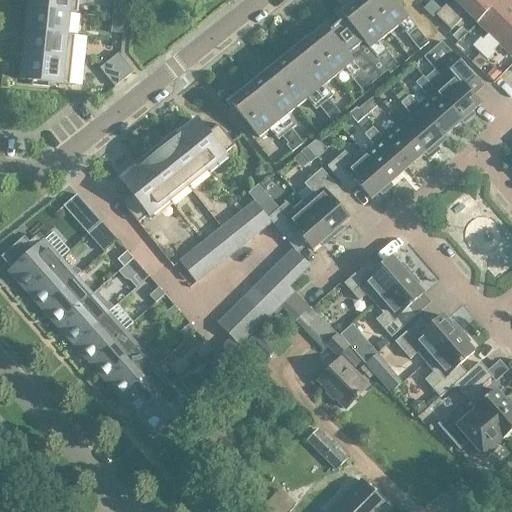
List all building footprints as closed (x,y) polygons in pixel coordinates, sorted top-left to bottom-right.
[(30,0),(29,8),(69,12),(69,13),(77,13),(78,0),(30,0)] [(113,0),(112,16),(124,17),(125,0),(113,0)] [(363,0),(344,16),(346,18),(365,42),(379,60),(387,53),(379,42),(399,26),(407,37),(418,28),(394,0),(363,0)] [(449,0),(453,3),(449,7),(446,5),(435,17),(443,23),(465,0),(449,0)] [(465,0),(443,23),(451,31),(461,20),(458,18),(463,13),(475,25),(499,0),(465,0)] [(499,0),(475,25),(487,36),(483,41),(480,39),(472,47),(480,54),(511,21),(511,5),(511,6),(505,0),(499,0)] [(67,35),(69,13),(69,12),(29,8),(27,32),(67,36),(67,35)] [(124,17),(112,16),(110,34),(122,35),(124,17)] [(349,55),(358,48),(365,42),(346,18),(330,31),(349,55)] [(511,21),(480,54),(488,61),(495,53),(493,52),(498,47),(510,59),(511,56),(511,21)] [(423,36),(418,28),(407,37),(413,44),(423,36)] [(466,33),(461,28),(452,37),(458,42),(466,33)] [(282,137),(291,130),(296,126),(288,115),(308,99),(316,110),(319,108),(328,101),(334,96),(325,85),(345,69),(354,80),(363,73),(360,69),(355,62),(349,55),(330,31),(328,29),(233,105),(260,138),(270,129),(279,140),(282,137)] [(27,32),(25,56),(73,60),(75,35),(67,35),(67,36),(27,32)] [(423,36),(413,44),(419,51),(429,43),(423,36)] [(436,92),(461,122),(463,124),(473,116),(471,113),(479,106),(472,97),(482,89),(453,55),(453,56),(442,43),(423,58),(445,84),(436,92)] [(358,48),(349,55),(355,62),(363,55),(358,48)] [(393,60),(387,53),(379,60),(385,67),(393,60)] [(108,62),(123,81),(132,74),(117,55),(108,62)] [(355,62),(360,69),(369,62),(363,55),(355,62)] [(51,87),(51,83),(70,85),(73,60),(25,56),(22,80),(33,81),(33,85),(51,87)] [(511,68),(499,58),(483,79),(496,90),(511,70),(511,68)] [(399,67),(393,60),(385,67),(390,74),(399,67)] [(113,89),(123,81),(108,62),(98,70),(113,89)] [(375,70),(369,62),(360,69),(363,73),(366,77),(375,70)] [(366,77),(369,80),(372,84),(381,77),(375,70),(366,77)] [(369,80),(366,77),(363,73),(354,80),(359,87),(369,80)] [(416,84),(429,98),(418,108),(443,137),(461,122),(436,92),(424,77),(416,84)] [(374,87),(372,84),(369,80),(359,87),(365,94),(374,87)] [(410,115),(400,124),(425,153),(427,156),(437,147),(435,144),(443,137),(418,108),(409,97),(400,104),(410,115)] [(357,110),(364,118),(376,107),(370,100),(357,110)] [(333,108),(328,101),(319,108),(325,115),(333,108)] [(339,115),(333,108),(325,115),(330,122),(339,115)] [(357,124),(364,118),(357,110),(356,109),(349,115),(357,124)] [(119,178),(123,183),(132,195),(122,203),(138,224),(148,216),(152,221),(229,160),(224,154),(235,146),(219,125),(208,133),(196,118),(178,133),(176,131),(119,178)] [(425,153),(400,124),(382,139),(381,140),(407,169),(425,153)] [(373,147),(364,155),(363,155),(389,184),(407,169),(381,140),(382,139),(372,128),(364,136),(373,147)] [(282,137),(288,145),(296,138),(291,130),(282,137)] [(296,138),(288,145),(286,146),(291,153),(302,145),(296,138)] [(315,159),(306,149),(300,154),(309,164),(315,159)] [(363,155),(364,155),(361,151),(351,160),(344,153),(327,168),(344,188),(353,180),(371,200),(379,193),(382,196),(391,187),(389,184),(363,155)] [(311,194),(302,203),(333,238),(342,230),(340,227),(349,220),(331,200),(340,192),(321,170),(303,185),(311,194)] [(253,203),(243,210),(261,231),(271,223),(268,220),(253,203)] [(268,220),(271,223),(285,239),(295,231),(312,251),(321,244),(323,246),(333,238),(302,203),(292,211),(286,204),(268,220)] [(243,210),(234,218),(252,238),(261,231),(243,210)] [(81,229),(87,236),(101,223),(95,216),(81,229)] [(234,218),(225,225),(243,246),(252,238),(234,218)] [(234,253),(243,246),(225,225),(216,232),(234,253)] [(216,232),(207,240),(225,260),(234,253),(216,232)] [(107,250),(117,241),(111,234),(101,243),(107,250)] [(25,291),(61,259),(44,241),(41,243),(36,237),(22,250),(27,256),(8,272),(25,291)] [(207,240),(198,247),(216,268),(225,260),(207,240)] [(188,255),(206,275),(216,268),(198,247),(188,255)] [(282,262),(298,279),(309,268),(293,250),(282,262)] [(118,261),(124,267),(132,260),(126,253),(118,261)] [(206,275),(188,255),(179,262),(196,284),(206,275)] [(375,305),(410,274),(402,265),(399,267),(391,258),(371,276),(364,267),(344,284),(359,302),(366,295),(375,305)] [(61,259),(25,291),(41,309),(76,277),(81,273),(79,270),(73,268),(71,270),(61,259)] [(132,260),(124,267),(124,268),(118,273),(125,281),(129,282),(136,289),(148,277),(132,260)] [(282,262),(272,271),(289,288),(298,279),(282,262)] [(294,292),(289,288),(272,271),(263,280),(284,302),(294,292)] [(410,274),(375,305),(383,315),(376,321),(391,338),(411,321),(403,312),(423,295),(416,286),(419,284),(410,274)] [(92,295),(76,277),(41,309),(57,327),(92,295)] [(263,280),(254,289),(275,311),(280,306),(284,302),(263,280)] [(155,304),(165,295),(159,288),(149,297),(155,304)] [(245,298),(266,319),(275,311),(254,289),(245,298)] [(294,292),(284,302),(280,306),(297,322),(310,309),(296,295),(294,292)] [(57,327),(72,345),(108,313),(114,308),(110,305),(106,303),(96,293),(93,296),(92,295),(57,327)] [(245,298),(236,307),(257,328),(266,319),(245,298)] [(164,316),(170,322),(180,314),(174,307),(164,316)] [(236,307),(227,316),(248,337),(257,328),(236,307)] [(124,331),(108,313),(72,345),(88,363),(124,331)] [(195,332),(180,314),(170,322),(170,323),(169,324),(178,334),(180,333),(186,340),(195,332)] [(218,325),(231,338),(239,346),(248,337),(227,316),(218,325)] [(453,323),(450,325),(442,317),(422,334),(415,326),(395,343),(410,360),(417,354),(425,363),(461,333),(453,323)] [(88,363),(104,381),(140,349),(124,331),(88,363)] [(455,385),(461,379),(454,370),(474,353),(467,345),(469,342),(461,333),(425,363),(434,373),(425,381),(440,398),(455,385)] [(337,336),(327,346),(338,357),(348,348),(337,336)] [(246,353),(239,346),(231,338),(214,355),(229,371),(246,353)] [(201,359),(211,350),(205,344),(196,352),(201,359)] [(156,367),(140,349),(104,381),(120,399),(156,367)] [(372,373),(385,363),(377,354),(365,365),(372,373)] [(319,382),(345,409),(368,387),(352,371),(341,360),(319,382)] [(480,363),(461,379),(455,385),(477,410),(502,439),(503,440),(511,432),(511,410),(495,391),(485,400),(477,391),(491,378),(492,378),(488,372),(480,363)] [(167,380),(156,367),(120,399),(136,417),(172,385),(180,378),(175,373),(167,380)] [(395,374),(383,385),(390,394),(402,383),(395,374)] [(188,404),(172,385),(136,417),(153,435),(172,418),(177,425),(191,413),(185,406),(188,404)] [(477,410),(466,419),(456,408),(438,425),(455,445),(465,436),(483,456),(485,454),(488,457),(498,448),(495,445),(502,439),(477,410)] [(306,443),(335,472),(347,460),(318,430),(306,443)] [(299,511),(309,501),(294,488),(289,493),(273,478),(251,502),(262,511),(299,511)] [(382,511),(387,508),(361,481),(330,511),(382,511)]
